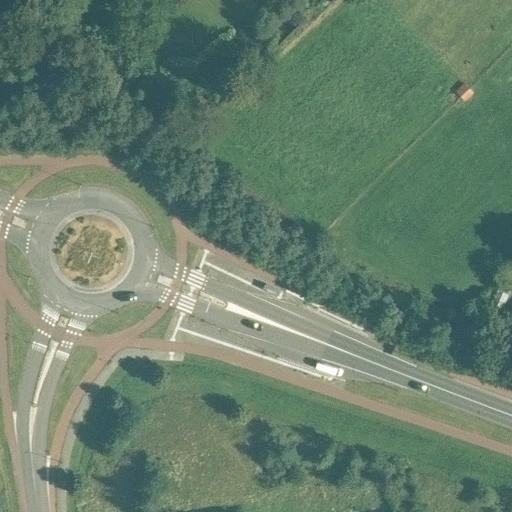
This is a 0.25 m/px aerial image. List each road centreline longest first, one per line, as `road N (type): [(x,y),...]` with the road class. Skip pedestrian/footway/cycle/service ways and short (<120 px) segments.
road 1 (tertiary): [(511,411),(137,278)]
road 2 (residential): [(66,301),(33,430),(39,511)]
road 3 (tertiary): [(137,278),(143,243),(111,202),(94,197),(59,206),(37,234)]
